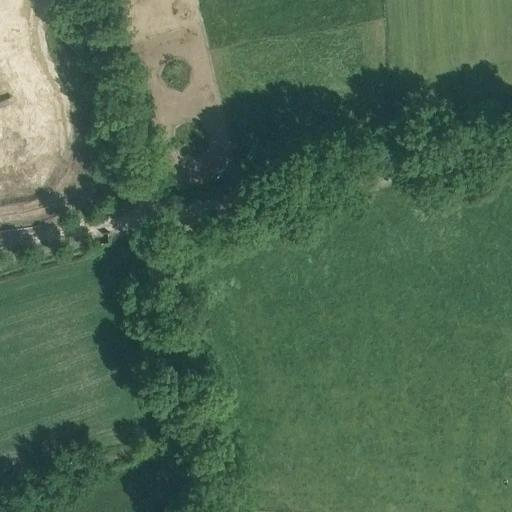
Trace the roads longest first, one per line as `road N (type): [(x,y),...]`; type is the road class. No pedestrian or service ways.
road 1 (track): [(147,222),(511,134)]
road 2 (track): [(147,222),(216,511)]
road 3 (track): [(89,0),(147,222)]
